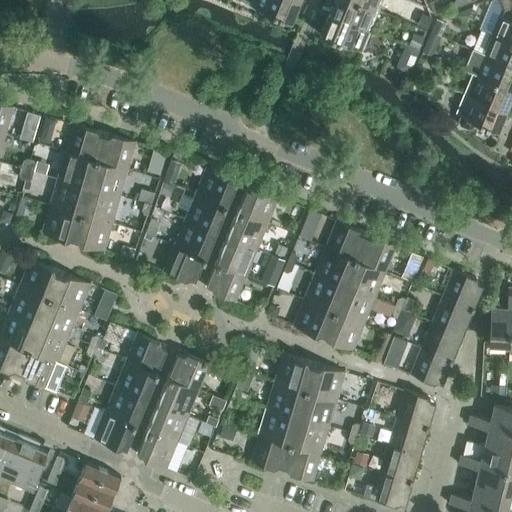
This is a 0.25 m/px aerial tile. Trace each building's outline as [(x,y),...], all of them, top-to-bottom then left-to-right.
[(298,0),(250,0),(249,4),(290,21),(298,0)] [(332,0),(328,12),(372,30),(374,26),(370,24),(377,9),(354,0),(332,0)] [(354,0),(377,9),(380,0),(354,0)] [(511,19),(511,0),(496,0),(499,7),(496,14),(511,19)] [(451,15),(450,16),(465,22),(471,7),(451,15)] [(372,30),(328,12),(319,33),(360,50),(366,33),(370,35),(372,30)] [(422,13),(417,25),(426,29),(431,17),(422,13)] [(511,19),(496,14),(489,32),(511,41),(511,19)] [(437,21),(432,32),(440,35),(446,22),(442,21),(437,21)] [(432,32),(425,47),(422,52),(432,56),(433,51),(440,35),(432,32)] [(511,64),(511,41),(489,32),(482,48),(479,46),(477,50),(511,64)] [(413,33),(408,45),(418,49),(423,37),(413,33)] [(405,44),(395,67),(407,72),(408,70),(412,60),(418,49),(408,45),(405,44)] [(472,72),(511,88),(511,64),(477,50),(477,51),(471,48),(463,68),(472,72)] [(416,65),(413,72),(421,75),(423,71),(421,66),(416,64),(416,65)] [(460,90),(505,109),(511,92),(511,88),(472,72),(466,88),(462,86),(460,90)] [(505,109),(460,90),(459,94),(463,96),(455,113),(458,114),(456,119),(459,124),(468,128),(473,126),(475,121),(497,130),(505,109)] [(0,144),(12,104),(0,101),(0,144)] [(42,118),(40,126),(47,128),(53,126),(55,119),(43,116),(42,118)] [(63,238),(69,235),(77,238),(79,242),(103,249),(134,139),(110,133),(106,136),(98,133),(95,128),(72,122),(41,232),(63,238)] [(22,127),(20,135),(32,138),(33,139),(33,138),(35,130),(22,127)] [(35,163),(33,159),(26,157),(22,159),(18,174),(20,177),(27,180),(31,177),(35,163)] [(150,157),(147,169),(159,172),(163,161),(150,157)] [(169,157),(166,166),(177,170),(180,161),(169,157)] [(194,191),(225,204),(234,180),(230,178),(227,174),(205,164),(194,191)] [(163,181),(159,192),(168,195),(172,185),(163,181)] [(236,208),(266,221),(277,194),(255,185),(250,187),(246,185),(236,208)] [(140,188),(137,199),(144,201),(150,203),(154,192),(140,188)] [(225,204),(194,191),(183,217),(214,230),(225,204)] [(21,195),(18,204),(27,207),(31,208),(34,199),(21,195)] [(141,209),(142,213),(147,214),(150,203),(144,201),(141,209)] [(266,221),(236,208),(226,234),(256,247),(266,221)] [(308,208),(303,219),(316,224),(321,213),(308,208)] [(0,214),(0,219),(8,222),(12,212),(5,210),(1,213),(0,214)] [(214,230),(183,217),(173,243),(203,256),(214,230)] [(314,332),(319,331),(328,334),(329,339),(352,348),(395,243),(373,234),(368,236),(358,232),(357,227),(335,218),(292,323),(314,332)] [(148,220),(144,231),(154,235),(158,224),(148,220)] [(256,247),(226,234),(215,260),(245,273),(256,247)] [(203,256),(173,243),(162,270),(183,279),(189,277),(194,279),(203,256)] [(123,245),(120,254),(132,257),(134,247),(123,245)] [(3,246),(0,253),(0,255),(9,260),(13,250),(3,246)] [(295,252),(290,250),(283,270),(287,272),(290,270),(296,256),(295,252)] [(30,257),(0,329),(0,367),(9,370),(13,368),(21,372),(23,377),(55,390),(66,363),(57,359),(89,281),(66,272),(63,274),(54,271),(53,267),(30,257)] [(245,273),(215,260),(205,284),(210,286),(212,290),(234,299),(245,273)] [(442,294),(472,306),(481,283),(477,281),(475,276),(452,267),(442,294)] [(263,269),(259,278),(273,284),(277,274),(263,269)] [(472,306),(442,294),(431,320),(461,332),(472,306)] [(391,312),(392,315),(392,316),(396,317),(405,298),(401,296),(397,297),(391,312)] [(405,298),(401,305),(413,310),(417,300),(406,296),(405,298)] [(509,350),(511,306),(511,296),(507,296),(506,306),(490,305),(488,341),(505,342),(505,350),(509,350)] [(265,312),(275,316),(278,310),(275,305),(269,302),(265,312)] [(97,303),(92,314),(105,320),(110,308),(97,303)] [(397,315),(396,317),(406,322),(412,320),(415,314),(401,307),(397,315)] [(461,332),(431,320),(420,346),(451,358),(461,332)] [(126,358),(156,370),(165,347),(161,345),(158,340),(137,331),(126,358)] [(90,355),(99,336),(95,334),(91,336),(85,350),(87,354),(90,355)] [(393,335),(389,347),(398,351),(403,348),(406,341),(393,335)] [(252,343),(247,357),(256,361),(261,346),(252,343)] [(451,358),(420,346),(409,372),(431,381),(437,379),(442,381),(451,358)] [(371,356),(370,357),(379,361),(379,359),(382,353),(373,349),(371,356)] [(249,460),(250,461),(272,467),(277,464),(287,467),(288,471),(311,478),(343,370),(320,363),(317,365),(307,362),(306,358),(282,351),(249,460)] [(167,375),(197,388),(208,361),(186,352),(182,354),(177,352),(167,375)] [(156,370),(126,358),(115,384),(145,396),(156,370)] [(92,362),(88,373),(95,376),(100,365),(92,362)] [(197,388),(167,375),(156,401),(187,413),(197,388)] [(115,384),(104,410),(134,422),(145,396),(115,384)] [(231,407),(234,405),(240,391),(239,387),(235,385),(227,405),(231,407)] [(492,385),(491,396),(502,398),(504,386),(492,385)] [(82,387),(77,399),(86,402),(90,391),(82,387)] [(396,415),(427,425),(434,401),(430,399),(427,394),(404,388),(396,415)] [(77,400),(71,414),(82,419),(89,403),(86,402),(77,399),(77,400)] [(187,413),(156,401),(146,427),(176,439),(187,413)] [(488,423),(511,428),(511,406),(493,403),(490,418),(488,423)] [(104,410),(93,436),(116,446),(120,444),(125,446),(134,422),(104,410)] [(478,426),(480,416),(470,414),(468,424),(478,426)] [(388,442),(419,452),(427,425),(396,415),(388,442)] [(484,443),(511,450),(511,428),(488,423),(490,418),(480,416),(478,426),(487,428),(484,443)] [(202,420),(197,431),(210,436),(214,426),(202,420)] [(361,420),(358,431),(371,435),(374,424),(361,420)] [(347,439),(348,442),(353,443),(359,423),(355,422),(351,424),(347,439)] [(222,423),(218,435),(230,439),(234,427),(222,423)] [(176,439),(146,427),(136,450),(141,452),(142,456),(165,466),(176,439)] [(0,471),(31,485),(46,449),(36,445),(38,441),(18,432),(16,437),(0,430),(0,471)] [(419,452),(388,442),(380,469),(411,479),(419,452)] [(479,463),(511,470),(511,450),(484,443),(480,458),(479,463)] [(355,450),(352,461),(364,465),(368,453),(355,450)] [(468,465),(471,456),(461,453),(459,463),(468,465)] [(59,471),(64,458),(55,454),(50,467),(59,471)] [(474,483),(509,492),(511,479),(511,470),(479,463),(480,458),(471,456),(468,465),(478,468),(474,483)] [(76,478),(112,492),(119,475),(84,460),(76,478)] [(351,462),(347,474),(354,476),(361,472),(363,465),(351,462)] [(53,483),(59,471),(50,467),(45,480),(53,483)] [(189,468),(186,474),(193,477),(196,470),(189,468)] [(372,497),(394,504),(399,501),(404,502),(411,479),(380,469),(372,497)] [(69,494),(105,509),(112,492),(76,478),(69,494)] [(470,502),(507,511),(511,511),(511,509),(505,508),(509,492),(474,483),(471,498),(470,502)] [(32,498),(41,501),(46,489),(37,485),(32,498)] [(459,505),(461,495),(451,493),(449,503),(459,505)] [(62,511),(65,511),(103,511),(105,509),(69,494),(62,511)] [(507,511),(470,502),(471,498),(461,495),(459,505),(468,507),(467,511),(507,511)] [(32,498),(27,511),(30,511),(36,511),(41,501),(32,498)]
